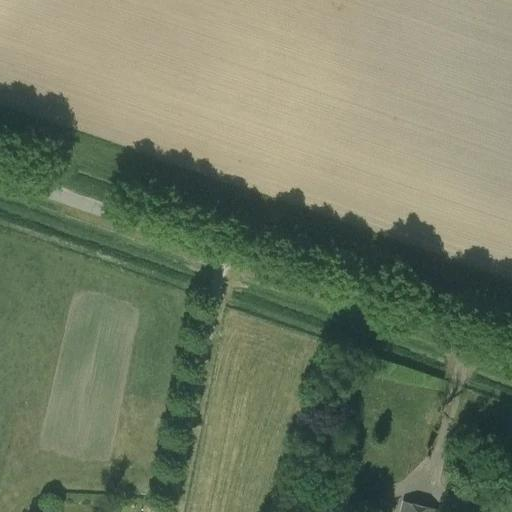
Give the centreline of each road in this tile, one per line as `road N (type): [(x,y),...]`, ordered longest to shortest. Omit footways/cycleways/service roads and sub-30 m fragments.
road 1 (unclassified): [(511,351),(223,251)]
road 2 (unclassified): [(167,511),(223,251)]
road 3 (unclassified): [(223,251),(0,173)]
